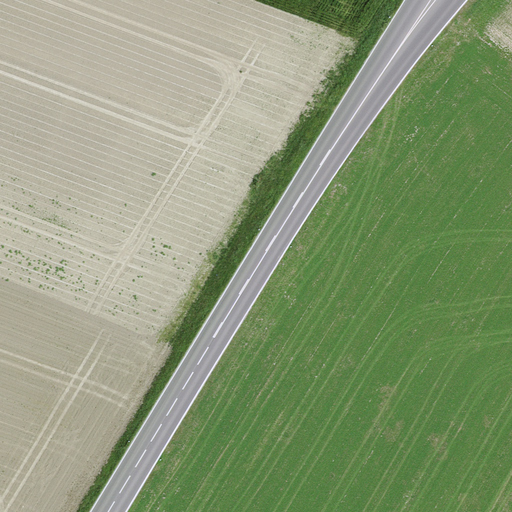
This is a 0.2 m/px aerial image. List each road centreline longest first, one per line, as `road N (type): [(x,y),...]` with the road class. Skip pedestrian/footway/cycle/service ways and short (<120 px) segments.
road 1 (tertiary): [(108,511),(358,108)]
road 2 (tertiary): [(358,108),(451,0)]
road 3 (tertiary): [(419,0),(358,108)]
